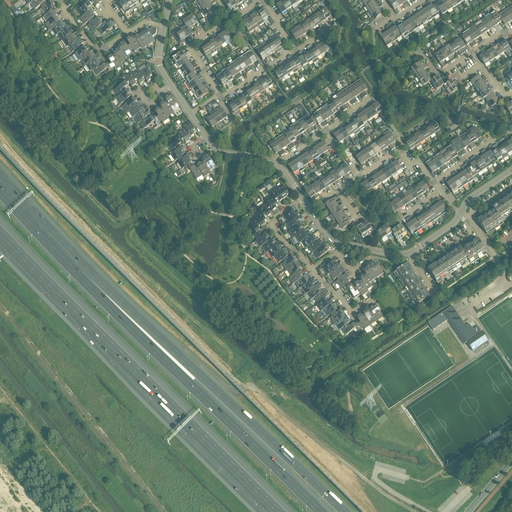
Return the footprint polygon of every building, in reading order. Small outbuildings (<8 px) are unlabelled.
[(35,0),(29,5),(31,4),(35,10),(46,2),(44,0),(35,0)] [(80,18),(80,19),(90,12),(88,10),(92,8),(91,7),(93,5),(94,5),(90,0),(88,0),(87,1),(88,4),(77,11),(81,17),(80,18)] [(90,0),(94,5),(93,5),(96,9),(100,6),(99,5),(102,3),(99,0),(90,0)] [(132,13),(124,2),(121,3),(119,0),(117,0),(116,1),(126,15),(130,12),(131,13),(132,13)] [(136,8),(130,0),(126,0),(124,2),(132,13),(133,12),(132,11),(136,8)] [(130,0),(136,8),(140,5),(140,6),(142,5),(141,4),(138,0),(130,0)] [(213,0),(209,0),(198,7),(201,11),(200,12),(201,13),(212,6),(210,3),(214,0),(213,0)] [(236,9),(229,0),(228,0),(224,3),(229,11),(233,9),(234,11),(236,9)] [(229,0),(236,9),(238,8),(237,6),(240,4),(236,0),(229,0)] [(286,11),(279,0),(277,1),(279,4),(276,6),(282,14),(286,11)] [(291,7),(286,0),(284,0),(284,1),(282,0),(279,0),(286,11),(291,7)] [(399,7),(394,0),(387,0),(397,14),(399,13),(396,9),(399,7)] [(394,0),(399,7),(402,5),(405,9),(407,7),(401,0),(394,0)] [(448,12),(439,0),(436,0),(439,3),(436,5),(443,16),(444,15),(448,13),(448,12)] [(453,9),(446,0),(439,0),(448,12),(448,13),(452,10),(453,9)] [(446,0),(453,9),(458,6),(454,0),(446,0)] [(43,17),(54,10),(55,9),(54,7),(55,6),(52,2),(41,10),(44,16),(43,17)] [(374,2),(366,7),(368,10),(367,11),(367,12),(381,4),(379,2),(378,3),(376,3),(375,4),(374,2)] [(427,9),(434,20),(435,19),(434,18),(438,15),(429,2),(427,3),(429,7),(427,9)] [(372,16),(379,11),(378,9),(380,8),(380,7),(382,5),(381,4),(367,12),(367,15),(368,16),(370,17),(372,16)] [(212,6),(201,13),(201,14),(202,13),(205,17),(219,8),(218,6),(214,9),(212,6)] [(419,8),(428,22),(432,20),(433,20),(434,20),(427,9),(424,11),(421,7),(419,8)] [(219,8),(205,17),(207,20),(209,19),(210,21),(219,16),(216,13),(220,10),(219,8)] [(258,9),(255,11),(263,22),(264,22),(263,20),(269,16),(264,8),(259,11),(258,9)] [(320,13),(326,21),(328,19),(330,21),(332,20),(324,8),(319,11),(320,13)] [(417,16),(424,27),(429,23),(428,22),(419,8),(417,10),(419,14),(417,16)] [(502,12),(510,23),(511,21),(511,15),(508,9),(504,12),(503,11),(502,12)] [(54,10),(43,17),(43,18),(47,23),(45,25),(57,18),(58,17),(56,14),(57,14),(54,10)] [(94,15),(91,11),(90,12),(80,19),(83,25),(82,26),(82,27),(95,18),(93,16),(94,15)] [(263,22),(255,11),(253,12),(255,14),(252,16),(258,25),(263,22)] [(373,20),(373,22),(385,14),(383,12),(381,13),(379,11),(372,16),(374,19),(373,20)] [(489,14),(497,25),(500,23),(502,27),(504,26),(505,26),(502,22),(498,16),(495,12),(491,15),(490,14),(489,14)] [(510,23),(502,12),(501,12),(502,13),(498,16),(502,22),(505,26),(504,26),(507,30),(509,28),(507,24),(510,23)] [(146,13),(141,16),(143,19),(144,18),(146,18),(145,20),(149,21),(150,19),(146,13)] [(187,18),(193,26),(195,24),(197,26),(199,25),(192,13),(191,14),(192,15),(187,18)] [(326,21),(320,13),(315,16),(322,27),(324,25),(323,23),(326,21)] [(409,15),(418,29),(422,26),(423,27),(424,27),(417,16),(414,18),(411,14),(409,15)] [(497,25),(489,14),(489,15),(489,16),(485,19),(494,33),(497,31),(494,27),(497,25)] [(418,29),(409,15),(407,17),(410,21),(407,22),(414,33),(415,33),(414,32),(418,29)] [(193,26),(187,18),(186,16),(181,20),(185,26),(185,25),(189,32),(191,30),(190,28),(193,26)] [(245,18),(254,30),(259,26),(258,25),(252,16),(249,18),(248,16),(245,18)] [(322,27),(315,16),(310,19),(316,27),(318,26),(320,28),(322,27)] [(57,18),(45,25),(49,31),(47,32),(48,33),(50,32),(50,31),(60,25),(58,22),(59,22),(57,18)] [(90,34),(98,29),(103,25),(101,23),(102,23),(99,18),(88,26),(92,32),(90,33),(90,34)] [(254,30),(245,18),(243,19),(245,21),(242,23),(249,33),(254,30)] [(316,27),(310,19),(305,23),(312,33),(314,32),(313,29),(316,27)] [(479,21),(487,32),(490,30),(492,34),(494,33),(485,19),(481,22),(480,21),(479,21)] [(399,22),(408,36),(412,33),(413,34),(414,33),(407,22),(404,24),(401,20),(399,22)] [(475,25),(484,39),(487,38),(484,34),(487,32),(479,21),(479,22),(479,23),(475,25)] [(106,23),(103,25),(98,29),(103,35),(114,28),(115,30),(118,28),(114,22),(112,24),(111,23),(108,25),(106,23)] [(408,36),(399,22),(397,23),(400,27),(397,29),(402,37),(403,38),(403,39),(405,42),(407,40),(406,37),(408,36)] [(62,23),(60,25),(50,31),(50,32),(52,31),(56,37),(56,36),(67,29),(64,25),(63,25),(62,23)] [(312,33),(305,23),(300,26),(306,34),(308,32),(310,35),(312,33)] [(181,30),(186,38),(189,36),(190,38),(192,37),(189,32),(185,25),(185,26),(184,26),(185,28),(181,30)] [(387,27),(397,41),(398,41),(402,39),(403,38),(402,37),(397,29),(395,27),(392,29),(390,25),(387,27)] [(484,39),(475,25),(471,28),(470,27),(469,28),(477,39),(480,37),(482,41),(484,39)] [(306,34),(300,26),(295,30),(302,40),(305,39),(303,36),(306,34)] [(385,34),(393,45),(393,44),(393,43),(397,41),(387,27),(385,28),(388,32),(385,34)] [(62,42),(74,34),(71,30),(70,30),(68,28),(67,29),(56,36),(57,37),(58,36),(62,42)] [(181,30),(179,28),(173,32),(173,34),(180,45),(185,42),(183,40),(186,38),(181,30)] [(220,35),(226,43),(230,40),(231,42),(232,41),(223,28),(221,30),(223,33),(220,35)] [(477,39),(469,28),(469,29),(465,32),(474,46),(477,45),(474,41),(477,39)] [(145,32),(141,35),(141,36),(148,46),(149,46),(155,42),(156,33),(153,29),(145,33),(145,32)] [(302,40),(295,30),(290,33),(295,41),(298,39),(300,42),(302,40)] [(393,45),(385,34),(382,36),(380,32),(377,33),(387,48),(392,45),(393,45)] [(474,46),(465,32),(462,34),(464,36),(461,38),(467,46),(470,44),(472,47),(474,46)] [(74,34),(62,42),(66,47),(64,48),(65,49),(67,48),(66,48),(77,41),(75,38),(76,38),(74,34)] [(214,37),(222,48),(221,46),(226,43),(220,35),(217,37),(216,35),(214,37)] [(150,48),(149,46),(148,46),(141,36),(139,37),(138,36),(134,39),(142,50),(141,50),(142,50),(148,46),(149,48),(150,48)] [(210,42),(217,52),(222,48),(214,37),(212,38),(213,40),(210,42)] [(271,41),(279,53),(281,51),(279,49),(283,47),(276,37),(270,40),(271,41)] [(141,50),(142,50),(134,39),(134,38),(131,39),(131,38),(126,41),(134,53),(140,49),(141,50)] [(80,42),(79,39),(77,41),(66,48),(67,48),(67,49),(69,47),(72,53),(84,45),(81,41),(80,42)] [(453,41),(463,54),(465,53),(463,51),(462,49),(465,47),(460,39),(455,42),(454,40),(453,41)] [(511,50),(503,39),(501,40),(502,42),(499,44),(505,52),(506,53),(511,50)] [(267,46),(272,54),(275,52),(276,54),(279,53),(271,41),(270,41),(271,43),(267,46)] [(450,46),(455,54),(458,52),(460,56),(463,54),(453,41),(454,43),(450,46)] [(217,52),(210,42),(207,44),(206,42),(204,43),(212,55),(217,52)] [(320,45),(327,54),(328,54),(326,52),(330,50),(325,42),(320,45)] [(118,48),(119,49),(125,59),(126,58),(132,54),(124,43),(120,46),(121,47),(118,48)] [(212,55),(204,43),(202,45),(203,47),(200,49),(207,59),(212,55)] [(260,47),(269,59),(271,58),(270,56),(272,54),(267,46),(265,43),(260,47)] [(450,46),(448,44),(443,47),(453,61),(455,60),(452,55),(455,54),(450,46)] [(493,45),(501,57),(502,56),(501,55),(505,52),(499,44),(497,46),(495,44),(493,45)] [(316,48),(321,56),(324,54),(325,55),(327,54),(320,45),(316,48)] [(490,51),(495,59),(499,56),(500,57),(501,57),(493,45),(491,47),(492,49),(490,51)] [(321,56),(316,48),(313,50),(310,46),(309,47),(318,60),(319,60),(318,58),(321,56)] [(77,63),(79,62),(78,61),(89,55),(87,52),(88,52),(86,47),(74,55),(78,61),(76,62),(77,63)] [(269,59),(260,47),(255,50),(262,61),(265,59),(267,61),(269,59)] [(318,60),(309,47),(307,48),(309,52),(307,54),(312,62),(314,64),(318,61),(318,60)] [(439,52),(445,60),(448,58),(451,63),(453,61),(443,47),(443,48),(444,50),(439,52)] [(113,55),(115,56),(122,66),(121,64),(127,60),(126,58),(125,59),(119,49),(115,52),(116,53),(113,55)] [(244,54),(252,65),(255,63),(257,67),(260,65),(250,51),(246,54),(245,53),(244,54)] [(483,52),(491,63),(492,63),(491,62),(495,59),(490,51),(487,53),(485,51),(483,52)] [(175,64),(189,55),(188,53),(184,55),(182,52),(171,60),(172,61),(173,60),(175,64)] [(312,62),(307,54),(304,56),(301,52),(300,53),(301,55),(302,57),(308,65),(309,66),(310,66),(308,64),(312,62)] [(445,60),(439,52),(435,55),(434,54),(433,54),(441,66),(443,68),(445,66),(442,62),(445,60)] [(491,63),(483,52),(481,54),(482,56),(479,58),(485,66),(489,63),(490,64),(491,63)] [(81,61),(84,67),(96,59),(93,55),(92,56),(91,53),(89,55),(78,61),(79,62),(81,61)] [(240,58),(249,72),(252,71),(249,67),(252,65),(244,54),(243,55),(244,56),(240,58)] [(178,70),(189,62),(187,60),(191,57),(189,55),(175,64),(178,68),(177,69),(178,70)] [(302,57),(301,55),(299,56),(299,57),(300,58),(298,60),(303,68),(308,65),(302,57)] [(123,68),(122,66),(115,56),(112,58),(112,57),(108,60),(111,65),(115,71),(121,67),(122,69),(123,68)] [(291,56),(289,57),(290,59),(298,71),(303,68),(298,60),(296,58),(294,59),(293,57),(292,58),(291,56)] [(234,61),(242,72),(245,70),(247,74),(249,72),(240,58),(236,61),(235,60),(234,61)] [(90,73),(92,71),(100,65),(100,66),(101,65),(98,61),(96,59),(84,67),(84,68),(86,67),(90,73)] [(293,72),(294,74),(298,71),(290,59),(289,60),(288,61),(289,63),(287,64),(293,72)] [(242,72),(234,61),(234,62),(230,65),(240,79),(242,77),(239,73),(242,72)] [(182,74),(196,65),(195,63),(191,65),(189,62),(178,70),(178,71),(179,70),(182,74)] [(413,75),(426,66),(425,63),(423,65),(421,66),(419,63),(411,69),(413,72),(412,73),(413,75)] [(293,72),(287,64),(283,67),(289,77),(290,76),(289,74),(293,72)] [(101,68),(100,66),(100,65),(92,71),(96,77),(107,70),(109,73),(112,71),(108,65),(105,66),(101,68)] [(196,65),(182,74),(185,79),(183,80),(184,81),(186,79),(185,79),(194,74),(196,73),(194,70),(198,67),(196,65)] [(240,79),(230,65),(227,67),(229,69),(227,70),(226,70),(233,81),(233,80),(232,78),(235,76),(237,80),(240,79)] [(417,78),(425,73),(423,70),(425,69),(425,68),(427,67),(426,66),(413,75),(415,74),(417,78)] [(278,70),(284,78),(287,76),(288,77),(289,77),(283,67),(278,70)] [(146,68),(140,72),(146,81),(145,81),(148,84),(152,81),(151,80),(153,79),(146,68)] [(138,71),(132,75),(138,83),(140,86),(144,83),(143,82),(145,81),(146,81),(140,72),(138,69),(137,69),(138,71)] [(226,69),(225,70),(225,71),(221,74),(231,88),(233,86),(230,82),(233,81),(226,70),(227,70),(226,69)] [(284,78),(278,70),(274,73),(280,83),(281,82),(280,81),(284,78)] [(124,77),(126,79),(130,85),(132,89),(136,86),(136,85),(138,83),(132,75),(130,71),(129,72),(130,73),(124,77)] [(418,82),(419,83),(428,77),(430,76),(429,74),(427,75),(425,73),(417,78),(419,81),(418,82)] [(187,85),(201,76),(199,74),(195,77),(194,74),(185,79),(186,79),(187,81),(185,83),(187,85)] [(231,88),(221,74),(217,76),(217,75),(216,76),(223,87),(226,85),(229,89),(231,88)] [(266,75),(264,77),(264,78),(265,79),(263,80),(269,88),(272,86),(273,88),(274,87),(266,75)] [(189,91),(200,84),(198,81),(203,79),(201,76),(187,85),(190,90),(189,90),(189,91)] [(428,77),(419,83),(419,84),(421,83),(423,87),(428,84),(430,82),(431,81),(429,79),(431,77),(430,76),(428,77)] [(472,88),(482,81),(478,76),(470,82),(473,86),(472,87),(472,88)] [(430,82),(428,84),(431,88),(432,88),(445,79),(444,77),(442,78),(440,78),(439,79),(438,77),(431,81),(430,82)] [(128,87),(130,85),(126,79),(123,81),(125,83),(114,91),(118,97),(128,91),(126,89),(128,87)] [(355,83),(365,97),(367,96),(364,92),(367,90),(360,79),(359,80),(359,81),(355,83)] [(432,88),(431,88),(434,93),(441,88),(444,86),(443,84),(444,83),(444,82),(446,80),(445,79),(432,88)] [(259,80),(257,81),(259,83),(264,91),(265,93),(266,92),(265,91),(269,88),(263,80),(261,82),(260,80),(259,80)] [(257,85),(254,87),(259,95),(263,92),(264,94),(265,93),(264,91),(259,83),(257,81),(255,83),(257,85)] [(444,86),(441,88),(443,92),(442,93),(443,94),(458,83),(457,81),(455,82),(454,82),(452,83),(451,81),(449,82),(444,86)] [(482,81),(472,88),(473,89),(474,88),(477,91),(485,86),(482,81)] [(365,97),(355,83),(351,86),(351,85),(350,86),(357,97),(360,95),(362,99),(365,97)] [(458,83),(443,94),(444,95),(445,94),(447,97),(457,90),(456,88),(457,87),(457,86),(459,85),(458,83)] [(194,96),(208,86),(206,84),(202,87),(200,84),(189,91),(190,92),(191,91),(194,96)] [(259,95),(254,87),(251,88),(250,86),(249,84),(247,86),(256,99),(257,98),(256,97),(259,95)] [(208,86),(194,96),(196,100),(195,100),(196,101),(207,94),(205,91),(209,89),(208,86)] [(256,99),(247,86),(245,87),(246,89),(248,91),(245,93),(250,101),(251,100),(254,98),(255,100),(256,99)] [(345,90),(355,104),(357,103),(354,99),(357,97),(350,86),(349,86),(349,87),(345,90)] [(485,86),(477,91),(479,95),(478,96),(478,97),(488,90),(485,86)] [(238,92),(239,94),(242,98),(248,107),(249,106),(248,105),(252,102),(251,100),(250,101),(245,93),(243,94),(242,93),(241,92),(240,90),(238,92)] [(355,104),(345,90),(341,93),(341,92),(340,93),(347,104),(350,102),(352,106),(355,104)] [(488,90),(478,97),(479,97),(480,96),(483,100),(485,99),(491,95),(491,94),(488,90)] [(129,96),(130,95),(128,91),(118,97),(116,98),(120,104),(118,105),(119,106),(131,98),(129,96)] [(335,97),(345,111),(347,109),(344,105),(347,104),(340,93),(339,93),(339,94),(335,97)] [(486,104),(496,98),(493,93),(491,94),(491,95),(485,99),(487,102),(486,103),(486,104)] [(165,100),(167,103),(172,111),(173,111),(179,107),(172,96),(169,98),(169,97),(165,100)] [(332,102),(337,110),(340,108),(343,112),(345,111),(335,97),(332,99),(334,101),(332,102)] [(248,107),(242,98),(237,101),(243,109),(246,106),(247,107),(248,107)] [(486,104),(490,110),(492,110),(498,106),(496,104),(499,102),(496,98),(486,104)] [(126,114),(127,114),(138,106),(136,104),(137,103),(135,99),(123,107),(127,113),(125,114),(126,114)] [(243,109),(237,101),(233,104),(239,113),(240,112),(239,111),(243,109)] [(331,101),(330,102),(331,103),(327,106),(336,120),(338,118),(335,114),(338,112),(337,110),(332,102),(331,101)] [(160,106),(162,109),(168,118),(168,117),(173,114),(174,116),(175,115),(173,111),(172,111),(167,103),(165,104),(164,104),(160,106)] [(371,104),(378,115),(383,111),(377,103),(374,105),(373,103),(371,104)] [(239,113),(233,104),(228,107),(235,117),(240,114),(239,113)] [(367,110),(373,118),(378,115),(371,104),(368,106),(370,108),(367,110)] [(129,113),(132,119),(133,119),(144,111),(141,107),(140,108),(139,105),(138,106),(127,114),(129,113)] [(321,108),(328,119),(331,117),(334,121),(336,120),(327,106),(322,108),(322,107),(321,108)] [(220,108),(215,111),(217,113),(222,121),(225,119),(226,121),(228,120),(221,108),(220,108)] [(317,112),(326,126),(328,125),(325,121),(328,119),(321,108),(320,108),(321,109),(317,112)] [(169,122),(170,121),(168,117),(168,118),(162,109),(160,111),(159,110),(155,112),(163,124),(168,120),(169,122)] [(361,111),(368,121),(373,118),(367,110),(364,112),(363,109),(361,111)] [(138,125),(139,124),(147,118),(150,117),(147,113),(146,113),(144,111),(133,119),(132,119),(132,120),(134,119),(138,125)] [(368,121),(361,111),(358,112),(360,115),(357,117),(365,128),(362,125),(368,121)] [(326,126),(317,112),(314,114),(315,116),(313,118),(318,125),(321,124),(324,128),(326,126)] [(222,121),(217,113),(212,116),(211,115),(218,127),(221,125),(219,123),(222,121)] [(218,127),(211,115),(210,116),(211,117),(206,120),(212,128),(215,126),(216,128),(218,127)] [(302,119),(312,133),(314,131),(311,127),(314,125),(307,115),(306,115),(307,116),(302,119)] [(147,118),(139,124),(143,131),(154,123),(156,126),(159,123),(155,118),(153,119),(152,118),(151,116),(150,117),(147,118)] [(352,119),(360,132),(365,128),(357,117),(356,117),(358,119),(355,121),(354,118),(352,119)] [(312,133),(302,119),(298,122),(298,121),(297,121),(304,132),(307,130),(310,134),(312,133)] [(360,132),(352,119),(349,121),(351,124),(348,125),(355,135),(360,132)] [(293,125),(302,139),(304,138),(301,134),(304,132),(297,121),(296,122),(297,123),(293,125)] [(183,127),(191,138),(195,136),(194,135),(197,133),(189,122),(183,127)] [(436,135),(427,122),(425,124),(428,127),(425,129),(430,137),(434,134),(435,136),(436,135)] [(428,124),(436,135),(437,135),(436,133),(440,130),(435,122),(432,124),(431,123),(428,124)] [(289,131),(294,139),(297,137),(299,141),(302,139),(293,125),(290,127),(291,129),(289,131)] [(342,126),(349,137),(353,134),(355,135),(348,125),(345,127),(344,125),(342,126)] [(338,132),(344,140),(349,137),(342,126),(339,128),(341,130),(338,132)] [(192,139),(191,138),(183,127),(184,129),(178,133),(180,136),(184,142),(186,145),(190,142),(189,141),(192,139)] [(419,127),(417,129),(418,131),(426,142),(427,142),(426,140),(430,137),(425,129),(422,131),(419,127)] [(469,130),(468,130),(476,141),(479,139),(481,143),(484,142),(479,135),(481,133),(479,131),(477,132),(474,128),(470,131),(469,130)] [(418,134),(415,136),(420,144),(424,141),(425,143),(426,142),(418,131),(417,129),(415,130),(416,132),(418,134)] [(294,139),(289,131),(288,130),(287,131),(288,131),(284,134),(293,148),(295,147),(293,143),(296,141),(294,139)] [(476,141),(468,130),(467,131),(468,132),(464,135),(465,137),(473,149),(476,147),(473,143),(476,141)] [(344,140),(338,132),(335,134),(334,131),(331,133),(338,144),(344,140)] [(390,131),(384,135),(385,137),(393,149),(396,148),(393,144),(396,142),(392,135),(393,135),(391,131),(390,131)] [(293,148),(284,134),(280,137),(279,136),(278,137),(286,147),(288,146),(291,150),(293,148)] [(407,135),(408,138),(408,137),(416,149),(421,146),(420,144),(415,136),(412,138),(409,134),(407,135)] [(471,150),(473,149),(465,137),(464,135),(460,138),(459,137),(458,137),(464,146),(466,148),(469,146),(471,150)] [(182,144),(184,142),(180,136),(177,138),(179,140),(168,148),(172,154),(172,155),(181,149),(180,149),(179,146),(182,144)] [(274,141),(283,155),(285,153),(283,149),(286,147),(278,137),(277,137),(278,138),(274,141)] [(393,149),(385,137),(380,141),(386,149),(389,147),(391,151),(393,149)] [(408,138),(406,139),(408,141),(404,143),(410,151),(414,148),(415,149),(416,149),(408,137),(408,138)] [(454,141),(463,155),(466,154),(463,150),(466,148),(464,146),(458,137),(457,138),(458,139),(454,141)] [(283,155),(274,141),(270,144),(269,143),(268,143),(269,146),(267,147),(271,152),(273,151),(275,154),(278,152),(281,156),(283,155)] [(375,144),(382,155),(385,153),(383,151),(386,149),(380,141),(375,144)] [(463,155),(454,141),(451,143),(453,145),(451,147),(451,146),(450,147),(456,155),(456,154),(459,153),(461,157),(463,155)] [(511,151),(505,141),(503,143),(505,145),(502,147),(507,154),(511,152),(511,151)] [(316,143),(323,154),(328,151),(323,143),(320,145),(318,142),(316,143)] [(323,154),(316,143),(314,145),(316,148),(313,149),(318,157),(323,154)] [(370,147),(376,155),(378,153),(380,156),(382,155),(375,144),(370,147)] [(445,150),(455,164),(457,162),(454,159),(458,157),(456,154),(456,155),(450,147),(451,146),(450,145),(449,146),(449,147),(445,150)] [(496,145),(494,146),(503,160),(507,157),(508,158),(509,157),(502,147),(499,149),(496,145)] [(503,160),(494,146),(492,148),(494,152),(492,153),(491,154),(494,157),(497,161),(499,160),(500,162),(503,160)] [(376,155),(370,147),(365,150),(372,161),(375,160),(373,157),(374,156),(376,155)] [(182,148),(180,149),(181,149),(172,155),(172,154),(170,156),(174,161),(173,163),(185,155),(184,153),(185,152),(182,148)] [(318,157),(313,149),(310,151),(308,149),(306,150),(313,161),(318,157)] [(483,151),(492,165),(496,162),(497,163),(498,162),(497,161),(494,157),(491,154),(492,153),(490,151),(487,153),(485,149),(483,151)] [(313,161),(306,150),(304,152),(306,154),(303,156),(308,164),(313,161)] [(372,161),(365,150),(360,154),(366,162),(369,160),(370,163),(372,161)] [(439,153),(447,164),(450,162),(453,165),(455,164),(445,150),(441,153),(441,152),(439,153)] [(492,165),(483,151),(480,152),(483,156),(480,158),(488,169),(488,168),(492,165)] [(447,164),(439,153),(440,154),(435,157),(445,171),(447,169),(444,165),(447,164)] [(366,162),(360,154),(355,157),(362,168),(365,166),(363,164),(364,163),(366,162)] [(308,164),(303,156),(300,158),(299,155),(296,157),(303,167),(308,164)] [(180,171),(184,168),(190,164),(191,164),(192,163),(190,161),(191,160),(189,156),(177,164),(181,169),(179,171),(180,171)] [(488,169),(480,158),(477,160),(475,156),(473,157),(482,171),(486,169),(487,170),(488,169)] [(201,160),(203,163),(209,172),(209,171),(215,167),(208,157),(206,158),(205,157),(201,160)] [(303,167),(296,157),(294,158),(296,161),(293,163),(298,171),(300,173),(305,170),(303,167)] [(430,159),(437,170),(440,168),(443,172),(445,171),(435,157),(431,160),(431,159),(430,159)] [(477,176),(478,175),(478,174),(482,171),(473,157),(470,159),(473,163),(470,165),(471,167),(472,167),(474,170),(477,175),(477,176)] [(391,165),(397,173),(402,170),(395,159),(392,161),(394,163),(391,165)] [(437,170),(430,159),(429,160),(430,161),(425,164),(435,178),(437,176),(435,172),(437,170)] [(298,171),(293,163),(290,165),(288,162),(286,164),(293,174),(298,171)] [(387,162),(383,164),(393,179),(398,175),(397,173),(391,165),(390,166),(387,162)] [(197,168),(203,176),(204,178),(210,174),(211,176),(212,175),(209,171),(209,172),(203,163),(201,165),(200,164),(196,166),(197,168)] [(203,176),(197,168),(195,169),(193,166),(192,166),(191,164),(190,164),(184,168),(186,171),(189,169),(196,180),(203,176)] [(340,167),(347,178),(349,177),(347,174),(350,172),(345,164),(340,167)] [(464,167),(473,180),(476,178),(475,176),(477,175),(474,170),(472,167),(471,167),(469,169),(466,165),(464,167)] [(392,177),(384,166),(382,168),(384,170),(381,172),(387,180),(392,177)] [(335,171),(340,179),(343,177),(344,180),(347,178),(340,167),(335,171)] [(473,180),(464,167),(462,168),(464,172),(462,174),(469,185),(470,184),(469,183),(473,180)] [(330,174),(337,185),(339,183),(337,181),(340,179),(335,171),(330,174)] [(375,173),(382,183),(387,180),(381,172),(379,174),(377,171),(375,173)] [(454,173),(464,187),(468,185),(469,185),(462,174),(459,176),(456,172),(454,173)] [(382,183),(375,173),(372,174),(374,177),(371,179),(377,187),(382,183)] [(464,187),(454,173),(452,175),(454,179),(452,181),(459,192),(460,191),(459,190),(464,187)] [(325,178),(330,186),(333,184),(334,186),(337,185),(330,174),(325,178)] [(365,176),(363,177),(365,179),(372,190),(377,187),(371,179),(368,181),(367,178),(365,176)] [(320,181),(328,193),(330,191),(327,188),(330,186),(325,178),(320,181)] [(372,190),(365,179),(362,181),(364,184),(361,186),(367,194),(372,190)] [(459,192),(452,181),(449,183),(446,179),(444,180),(453,194),(458,192),(459,192)] [(315,184),(320,192),(323,191),(325,193),(327,192),(328,193),(320,181),(315,184)] [(418,186),(423,194),(426,192),(428,195),(430,193),(423,182),(418,186)] [(310,188),(317,198),(319,197),(317,194),(320,192),(315,184),(310,188)] [(275,189),(283,200),(287,198),(286,197),(289,195),(282,185),(275,189)] [(423,194),(418,186),(413,189),(420,200),(422,198),(421,196),(423,194)] [(317,198),(310,188),(305,191),(310,199),(313,197),(315,200),(317,198)] [(412,188),(411,188),(407,190),(407,191),(408,193),(414,201),(416,199),(418,201),(420,200),(413,189),(412,188)] [(270,195),(276,204),(278,202),(279,203),(283,200),(275,189),(270,193),(268,191),(270,195)] [(414,201),(408,193),(407,192),(406,191),(404,191),(402,192),(402,194),(402,195),(403,196),(410,206),(412,205),(411,202),(414,201)] [(511,193),(496,205),(495,203),(491,206),(494,210),(478,221),(487,235),(488,235),(487,234),(503,223),(501,221),(511,213),(511,193)] [(276,204),(270,195),(269,195),(270,197),(265,201),(272,212),(276,209),(276,208),(278,207),(276,204)] [(398,199),(404,207),(406,205),(408,208),(410,206),(403,196),(398,199)] [(328,210),(336,204),(335,202),(337,200),(335,198),(323,206),(324,207),(325,206),(328,210)] [(393,203),(400,213),(402,212),(401,209),(404,207),(398,199),(393,203)] [(436,206),(443,217),(444,216),(443,215),(447,212),(438,199),(436,200),(438,204),(436,206)] [(400,213),(393,203),(388,206),(393,214),(396,212),(398,215),(400,213)] [(256,207),(259,211),(264,219),(265,219),(267,218),(268,219),(272,216),(264,204),(258,208),(257,207),(256,207)] [(336,204),(328,210),(331,214),(330,215),(330,216),(342,208),(340,206),(338,207),(336,204)] [(443,217),(436,206),(433,208),(430,204),(428,205),(437,219),(441,217),(442,218),(443,217)] [(437,219),(428,205),(426,207),(428,211),(426,213),(433,224),(434,223),(433,222),(437,219)] [(330,216),(333,221),(335,220),(343,214),(341,212),(343,210),(342,208),(330,216)] [(283,217),(288,224),(297,218),(299,216),(297,212),(296,213),(294,210),(283,217)] [(254,217),(255,219),(260,227),(261,228),(265,226),(265,225),(267,223),(265,219),(264,219),(259,211),(258,211),(259,213),(254,217)] [(433,224),(426,213),(423,215),(420,211),(418,212),(427,226),(431,223),(432,224),(433,224)] [(427,226),(418,212),(416,214),(418,218),(416,219),(423,230),(424,230),(423,229),(427,226)] [(343,214),(335,220),(338,224),(337,225),(337,226),(349,218),(347,216),(345,217),(343,214)] [(423,230),(416,219),(413,221),(410,217),(408,219),(417,233),(421,230),(422,231),(423,230)] [(300,222),(297,218),(288,224),(286,225),(290,231),(290,232),(300,225),(301,225),(299,222),(300,222)] [(349,218),(337,226),(340,231),(350,225),(348,222),(350,220),(349,218)] [(258,229),(260,227),(255,219),(248,223),(256,234),(253,236),(255,239),(261,235),(260,232),(258,229)] [(417,233),(408,219),(406,220),(409,224),(405,226),(411,235),(414,233),(414,235),(417,233)] [(362,222),(360,223),(367,235),(368,235),(373,232),(366,222),(363,224),(362,222)] [(359,227),(356,229),(361,236),(362,238),(367,235),(360,223),(358,225),(359,227)] [(302,229),(300,225),(290,232),(290,231),(288,232),(288,233),(292,239),(290,240),(291,240),(293,239),(303,232),(301,230),(302,229)] [(394,226),(402,238),(403,237),(402,236),(406,233),(401,225),(398,227),(396,225),(394,226)] [(392,234),(391,232),(387,226),(384,228),(382,226),(380,227),(388,239),(389,238),(388,237),(392,234)] [(394,230),(391,232),(392,234),(397,242),(402,238),(394,226),(392,228),(394,230)] [(388,239),(380,227),(378,229),(379,231),(376,233),(382,241),(386,238),(387,239),(388,239)] [(305,231),(303,232),(293,239),(293,240),(295,239),(299,244),(310,237),(310,236),(308,233),(307,233),(305,231)] [(270,242),(268,240),(269,239),(266,235),(255,243),(259,248),(257,249),(257,250),(261,248),(270,242)] [(311,236),(310,236),(310,237),(299,244),(300,245),(301,244),(305,249),(317,241),(314,237),(313,238),(311,236)] [(437,284),(464,266),(469,262),(471,265),(487,254),(478,239),(462,250),(459,246),(455,249),(456,251),(428,269),(437,284)] [(276,247),(274,245),(275,244),(272,240),(270,242),(261,248),(265,254),(263,255),(264,255),(268,253),(267,253),(276,247)] [(313,253),(323,246),(320,242),(319,243),(318,241),(317,241),(305,249),(306,250),(307,249),(311,254),(313,253)] [(276,247),(267,253),(268,253),(271,258),(270,259),(270,260),(274,258),(282,252),(280,249),(281,249),(279,245),(276,247)] [(323,246),(313,253),(318,259),(328,252),(326,250),(328,249),(325,245),(323,246)] [(285,250),(282,252),(274,258),(278,263),(276,264),(276,265),(288,257),(287,255),(288,254),(285,250)] [(285,272),(297,264),(295,262),(296,261),(294,257),(282,265),(286,270),(284,271),(285,272)] [(327,276),(327,275),(339,268),(336,264),(335,264),(333,262),(323,269),(327,276)] [(370,267),(377,278),(384,274),(377,263),(374,265),(374,264),(370,267)] [(416,305),(429,296),(410,268),(411,267),(408,263),(393,274),(396,278),(397,277),(416,305)] [(297,264),(285,272),(285,273),(287,272),(290,277),(291,278),(300,271),(302,270),(300,266),(298,266),(297,264)] [(340,267),(339,268),(327,275),(328,276),(330,275),(334,281),(345,273),(342,269),(340,267)] [(377,278),(370,267),(365,270),(366,270),(364,272),(366,276),(372,284),(372,283),(371,282),(377,278)] [(303,275),(300,271),(291,278),(290,277),(289,279),(292,285),(291,286),(295,284),(303,278),(302,276),(303,275)] [(338,290),(342,287),(349,283),(351,282),(349,279),(350,278),(347,274),(336,282),(340,288),(338,289),(338,290)] [(306,276),(303,278),(295,284),(299,289),(297,291),(301,289),(310,283),(308,280),(309,280),(306,276)] [(361,282),(367,291),(373,287),(374,288),(375,288),(372,284),(366,276),(364,278),(363,277),(359,279),(361,282)] [(313,281),(310,283),(301,289),(305,294),(303,295),(304,296),(307,294),(316,288),(314,286),(315,285),(313,281)] [(361,282),(359,284),(358,283),(354,286),(355,287),(361,295),(360,295),(362,297),(368,293),(369,295),(370,294),(367,291),(361,282)] [(354,299),(360,295),(361,295),(355,287),(353,288),(351,285),(350,285),(349,283),(342,287),(344,290),(345,291),(348,292),(349,291),(354,299)] [(319,286),(316,288),(307,294),(311,299),(309,301),(310,301),(312,300),(322,293),(320,291),(321,290),(319,286)] [(326,299),(329,297),(326,293),(325,294),(324,292),(322,293),(312,300),(312,301),(314,300),(318,305),(326,299)] [(326,299),(318,305),(314,308),(315,309),(316,307),(320,313),(322,312),(332,305),(329,301),(328,302),(326,299)] [(338,310),(336,308),(334,304),(332,305),(322,312),(326,317),(324,318),(325,319),(338,310)] [(452,306),(428,323),(433,331),(448,321),(444,315),(446,313),(465,341),(467,340),(468,341),(466,343),(472,352),(489,340),(482,331),(481,332),(478,327),(471,331),(467,326),(466,326),(463,323),(452,306)] [(369,310),(370,311),(377,322),(377,321),(383,317),(376,307),(374,308),(373,308),(369,310)] [(333,327),(345,318),(343,316),(344,315),(341,311),(330,319),(334,325),(332,326),(333,327)] [(363,315),(364,316),(371,326),(376,322),(377,324),(378,323),(377,321),(377,322),(370,311),(368,313),(367,312),(363,315)] [(372,328),(371,326),(364,316),(361,317),(361,316),(356,319),(364,330),(370,326),(371,328),(372,328)] [(345,318),(333,327),(335,326),(339,332),(341,330),(349,325),(350,324),(347,320),(346,321),(345,318)] [(350,327),(349,325),(341,330),(345,337),(356,329),(358,332),(361,330),(357,324),(354,326),(353,325),(350,327)]
